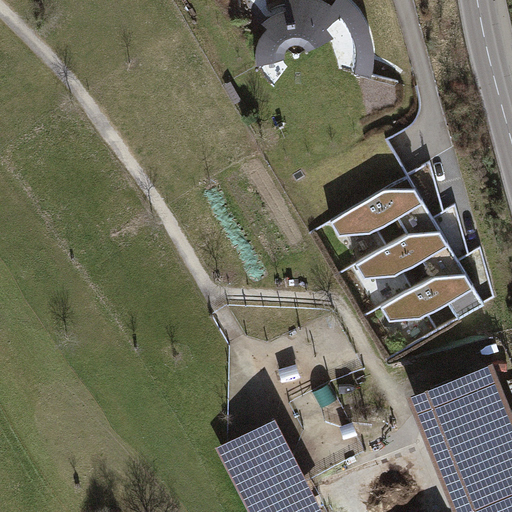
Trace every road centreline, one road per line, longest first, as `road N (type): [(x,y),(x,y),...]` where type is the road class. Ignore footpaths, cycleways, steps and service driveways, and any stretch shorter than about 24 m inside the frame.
road 1 (track): [(0,12),(68,81),(273,397)]
road 2 (track): [(208,293),(335,298),(445,511)]
road 3 (track): [(402,0),(437,136),(405,156)]
road 4 (secondary): [(478,0),(511,135)]
